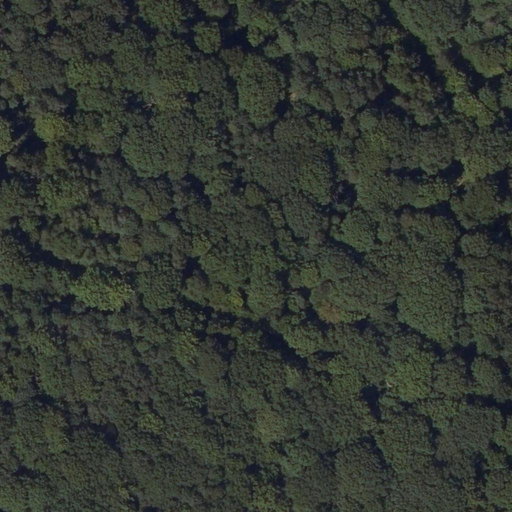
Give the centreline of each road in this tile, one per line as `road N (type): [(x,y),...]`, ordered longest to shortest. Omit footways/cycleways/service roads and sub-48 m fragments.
road 1 (track): [(511,423),(0,248)]
road 2 (track): [(511,186),(373,0)]
